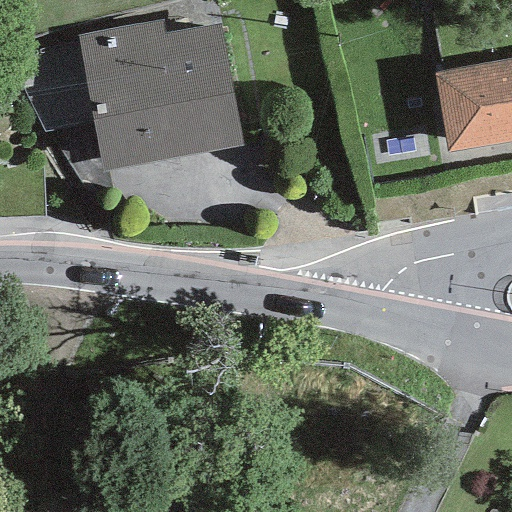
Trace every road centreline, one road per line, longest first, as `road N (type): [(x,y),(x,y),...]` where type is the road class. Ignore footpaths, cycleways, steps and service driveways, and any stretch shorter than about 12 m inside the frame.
road 1 (tertiary): [(288,294),(121,267),(0,261)]
road 2 (residential): [(288,294),(511,245)]
road 3 (tertiary): [(511,340),(288,294)]
